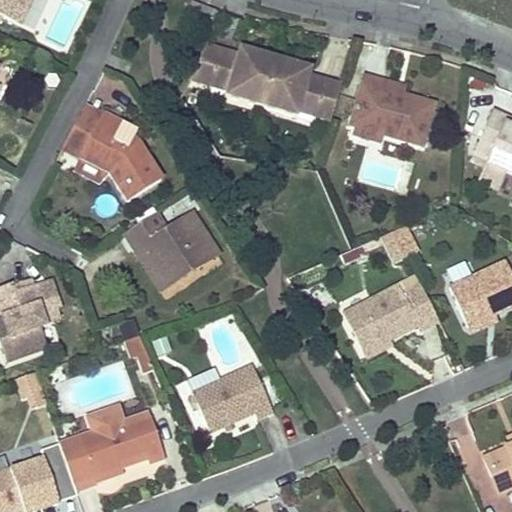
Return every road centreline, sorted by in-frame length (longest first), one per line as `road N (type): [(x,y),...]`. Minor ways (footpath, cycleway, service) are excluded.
road 1 (residential): [(144,511),(511,363)]
road 2 (residential): [(119,0),(7,224),(77,261)]
